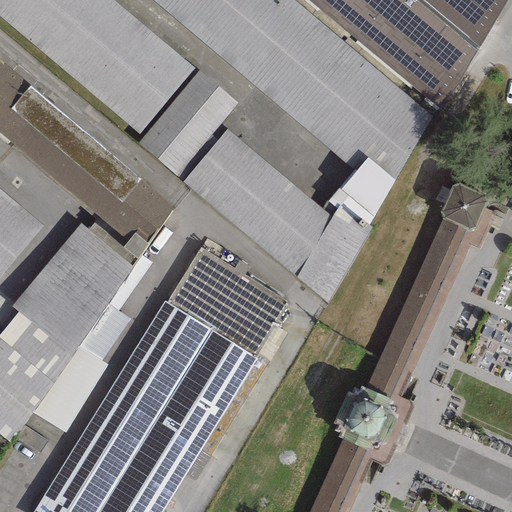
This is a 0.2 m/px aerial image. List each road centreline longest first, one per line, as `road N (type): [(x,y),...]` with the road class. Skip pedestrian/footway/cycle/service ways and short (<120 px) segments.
road 1 (unknown): [(196,201),(277,262),(293,292),(218,453),(178,511)]
road 2 (unknown): [(31,511),(31,488),(161,276)]
road 3 (unknown): [(145,0),(351,175)]
road 4 (unknown): [(0,37),(196,201)]
